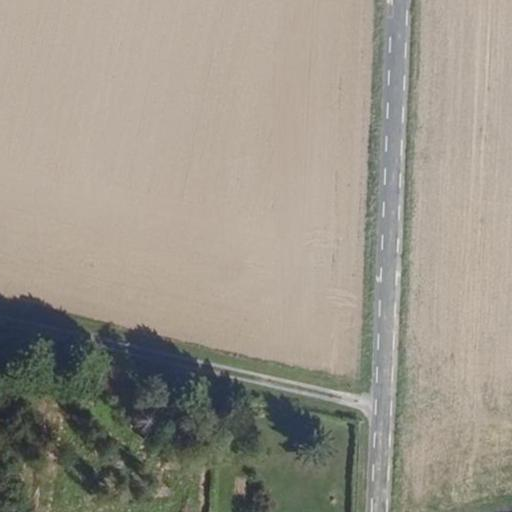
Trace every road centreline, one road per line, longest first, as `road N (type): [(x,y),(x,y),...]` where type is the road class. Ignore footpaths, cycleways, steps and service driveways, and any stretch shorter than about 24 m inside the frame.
road 1 (unclassified): [(393,0),(381,398)]
road 2 (unknown): [(381,398),(0,295)]
